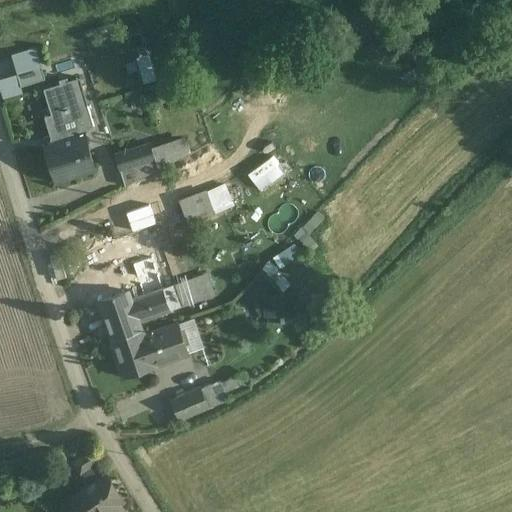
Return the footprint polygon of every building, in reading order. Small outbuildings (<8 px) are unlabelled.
[(0,81),(4,97),(24,91),(22,85),(47,78),(38,44),(12,51),(17,71),(0,76),(0,81)] [(137,55),(145,81),(159,77),(151,51),(137,55)] [(53,143),(85,133),(83,129),(94,125),(79,78),(45,89),(52,114),(45,116),(53,143)] [(125,181),(194,152),(186,132),(152,146),(152,144),(116,159),(125,181)] [(53,143),(46,145),(56,180),(95,168),(85,133),(53,143)] [(254,177),(285,162),(280,152),(249,167),(254,177)] [(258,178),(263,189),(283,178),(277,168),(258,178)] [(228,180),(180,196),(188,221),(237,205),(228,180)] [(163,289),(102,310),(112,340),(142,330),(139,320),(169,309),(163,289)] [(142,330),(112,340),(124,374),(188,352),(178,324),(144,335),(142,330)] [(237,378),(166,394),(171,416),(229,403),(225,387),(238,384),(237,378)] [(106,475),(71,498),(75,503),(60,511),(124,511),(120,504),(124,501),(106,475)]
